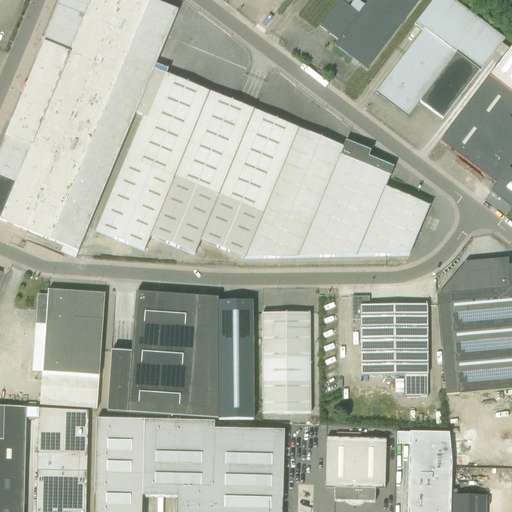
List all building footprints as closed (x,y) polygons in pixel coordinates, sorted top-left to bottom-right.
[(5,136),(7,136),(31,146),(0,220),(78,252),(178,11),(150,0),(59,0),(41,42),(44,43),(39,55),(37,56),(37,59),(27,84),(21,88),(22,95),(12,120),(10,121),(10,123),(5,136)] [(369,0),(359,14),(340,0),(320,27),(339,41),(335,46),(367,71),(421,0),(369,0)] [(480,72),(505,40),(452,0),(433,0),(416,23),(424,30),(376,93),(408,118),(420,103),(443,120),(480,72)] [(299,130),(235,104),(154,70),(136,114),(143,117),(96,232),(144,252),(150,237),(194,255),(200,241),(245,259),(299,130)] [(511,114),(511,94),(489,77),(440,142),(497,185),(511,164),(511,119),(510,118),(511,114)] [(429,207),(385,189),(390,176),(389,176),(388,177),(381,174),(385,165),(363,156),(366,150),(346,142),(343,149),(299,130),(245,259),(409,256),(429,207)] [(451,304),(438,306),(446,396),(511,389),(511,289),(450,295),(451,304)] [(45,331),(42,373),(40,406),(97,410),(99,377),(105,295),(48,291),(48,296),(38,296),(36,325),(42,326),(41,331),(45,331)] [(177,296),(136,293),(128,414),(169,417),(177,296)] [(169,417),(219,420),(218,302),(218,299),(177,296),(169,417)] [(428,397),(427,376),(427,305),(369,306),(369,297),(352,297),(352,320),(361,320),(361,376),(404,376),(404,397),(428,397)] [(252,302),(218,302),(219,420),(219,421),(253,420),(252,302)] [(310,314),(262,315),(262,414),(310,414),(310,314)] [(0,440),(0,511),(23,511),(27,409),(4,408),(4,441),(0,440)] [(37,410),(39,410),(38,455),(59,455),(87,456),(87,458),(88,411),(37,410)] [(215,423),(144,421),(97,420),(94,511),(142,511),(142,497),(177,498),(176,511),(282,511),(284,431),(215,430),(215,423)] [(450,511),(451,464),(449,434),(410,433),(409,445),(407,511),(450,511)] [(364,502),(375,503),(375,490),(385,490),(386,440),(326,439),(325,488),(335,489),(334,502),(345,502),(348,505),(352,506),(357,506),(361,505),(364,502)] [(59,455),(59,472),(87,473),(87,458),(87,456),(59,455)] [(85,511),(87,473),(59,472),(37,472),(36,511),(85,511)] [(301,487),(300,511),(313,511),(314,487),(301,487)] [(450,511),(485,511),(486,496),(451,495),(450,511)]
